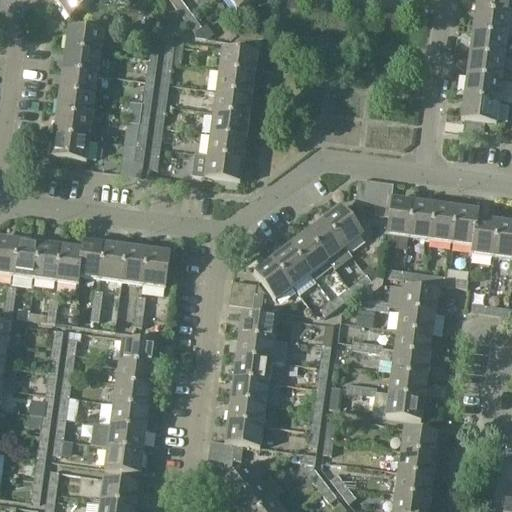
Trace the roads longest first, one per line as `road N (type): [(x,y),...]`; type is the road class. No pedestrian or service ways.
road 1 (residential): [(186,511),(222,233)]
road 2 (residential): [(222,233),(319,161),(422,175)]
road 3 (residential): [(0,203),(222,233)]
road 4 (residential): [(422,175),(445,0)]
road 5 (residential): [(0,166),(16,31),(0,12)]
